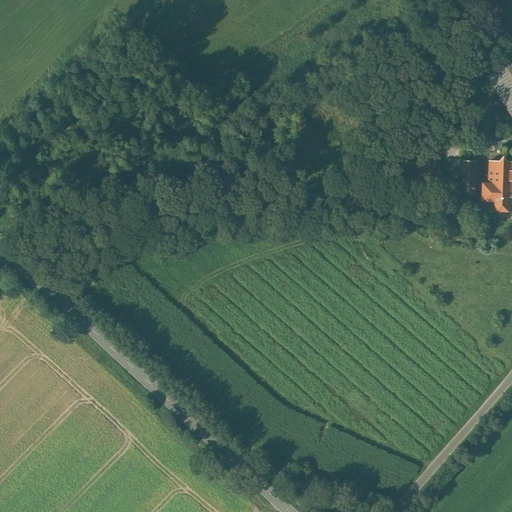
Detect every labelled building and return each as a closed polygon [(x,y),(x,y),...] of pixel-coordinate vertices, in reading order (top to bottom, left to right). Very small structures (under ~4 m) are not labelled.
[(511,63),(488,78),(511,116),(511,63)] [(476,161),(452,160),(451,186),(475,187),(476,161)] [(511,161),(489,161),(488,183),(489,183),(488,202),(488,211),(511,211),(511,161)] [(438,163),(401,170),(402,175),(405,193),(442,186),(438,163)] [(402,175),(367,181),(369,190),(374,189),(373,184),(400,179),(403,193),(405,193),(402,175)]
